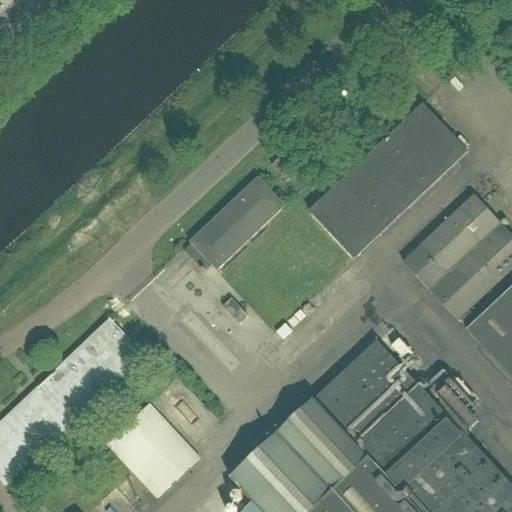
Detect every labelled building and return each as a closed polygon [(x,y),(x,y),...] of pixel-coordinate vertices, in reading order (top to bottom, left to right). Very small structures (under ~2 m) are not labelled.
[(355,263),(380,239),(469,155),(423,106),(309,214),(355,263)] [(288,184),(296,175),(281,160),(273,168),(288,184)] [(218,274),(285,209),(259,181),(191,246),(193,247),(185,254),(206,276),(214,269),(218,274)] [(468,315),(511,274),(511,237),(475,198),(403,265),(459,324),(468,315)] [(511,293),(478,325),(468,315),(459,324),(469,334),(468,335),(511,382),(511,293)] [(240,327),(249,319),(232,301),(223,309),(240,327)] [(0,481),(6,488),(144,358),(110,322),(0,426),(0,481)] [(253,505),(245,511),(511,511),(511,489),(377,345),(232,482),(253,505)] [(157,502),(201,460),(150,406),(106,448),(157,502)]
